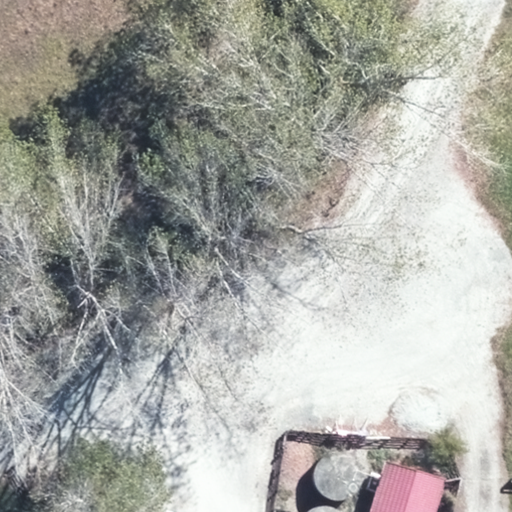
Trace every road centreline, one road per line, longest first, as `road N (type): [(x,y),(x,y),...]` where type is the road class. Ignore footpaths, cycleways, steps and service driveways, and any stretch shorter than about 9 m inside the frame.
road 1 (track): [(464,0),(358,204),(0,446)]
road 2 (track): [(164,511),(358,204)]
